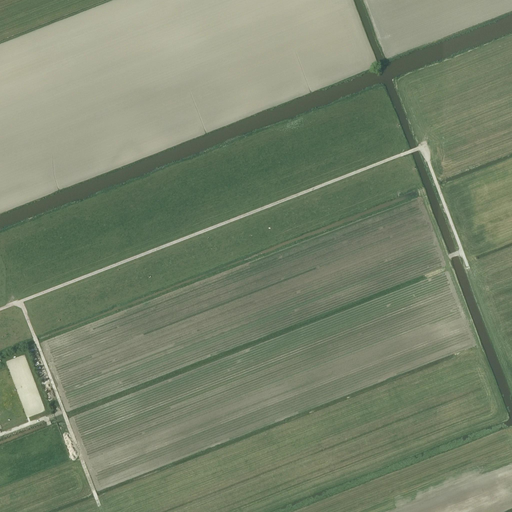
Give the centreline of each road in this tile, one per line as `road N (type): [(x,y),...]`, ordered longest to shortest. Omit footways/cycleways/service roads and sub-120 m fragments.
road 1 (track): [(0,309),(425,146),(468,267)]
road 2 (track): [(98,505),(19,301)]
